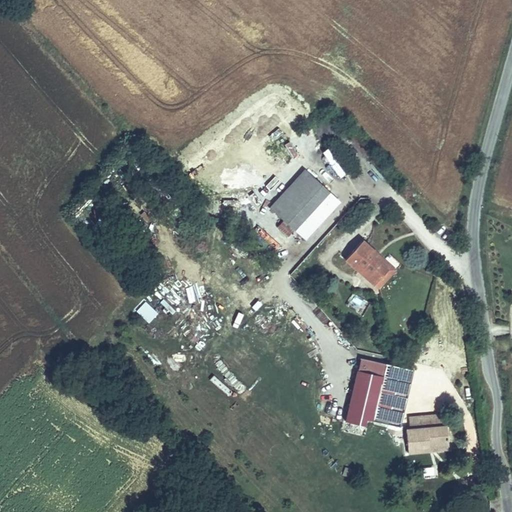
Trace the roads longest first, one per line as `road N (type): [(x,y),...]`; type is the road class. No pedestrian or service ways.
road 1 (unclassified): [(510,511),(474,238),(511,63)]
road 2 (unknown): [(477,276),(334,137)]
